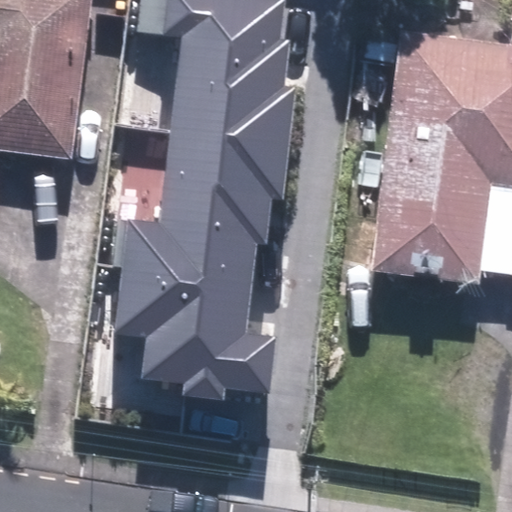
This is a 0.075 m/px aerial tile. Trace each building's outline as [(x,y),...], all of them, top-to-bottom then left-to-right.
[(0,0),(0,165),(62,173),(81,0),(0,0)] [(178,39),(169,134),(290,147),(296,87),(284,86),(288,40),(279,39),(282,0),(138,0),(136,35),(178,39)] [(371,273),(480,286),(492,185),(511,187),(511,45),(400,32),(371,273)] [(127,219),(122,265),(253,280),(257,243),(267,244),(271,198),(284,199),(290,147),(169,134),(160,222),(127,219)] [(253,280),(122,265),(115,330),(147,333),(142,379),(183,383),(182,395),(224,400),(226,388),(270,393),(276,338),(247,335),(253,280)]
